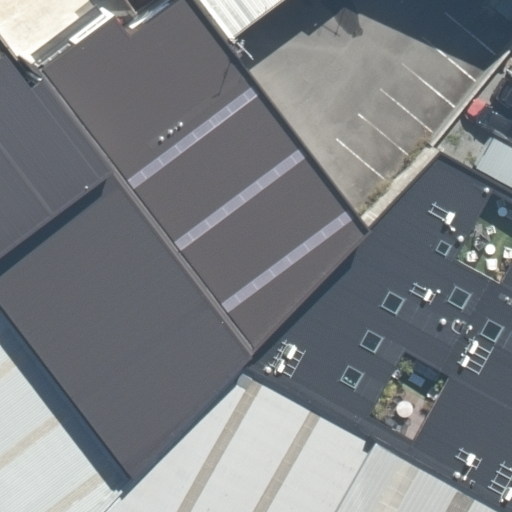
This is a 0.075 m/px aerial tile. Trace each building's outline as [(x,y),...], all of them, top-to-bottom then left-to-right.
[(45,81),(254,356),(365,227),(224,44),(189,0),(178,0),(130,34),(114,11),(34,66),(45,81)] [(189,0),(224,44),(282,0),(189,0)] [(0,304),(135,481),(239,371),(254,356),(45,81),(34,89),(7,56),(0,61),(0,304)] [(254,356),(239,371),(500,511),(511,511),(511,191),(433,148),(365,227),(254,356)] [(106,511),(135,481),(0,304),(0,511),(106,511)] [(500,511),(239,371),(135,481),(106,511),(500,511)]
